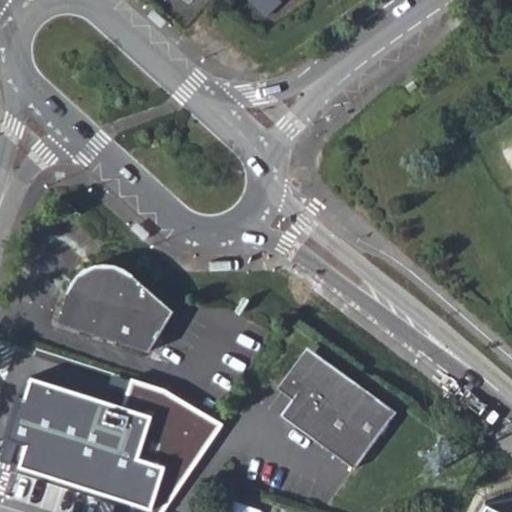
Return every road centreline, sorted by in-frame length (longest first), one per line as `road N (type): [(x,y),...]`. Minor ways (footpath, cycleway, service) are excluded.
road 1 (tertiary): [(252,207),(295,229),(511,407)]
road 2 (tertiary): [(51,114),(177,221),(210,231),(233,226),(252,207)]
road 3 (tertiary): [(250,146),(100,12),(77,1)]
road 4 (tertiary): [(423,0),(250,146)]
road 5 (tertiary): [(35,8),(19,29),(14,58),(23,85),(51,114)]
